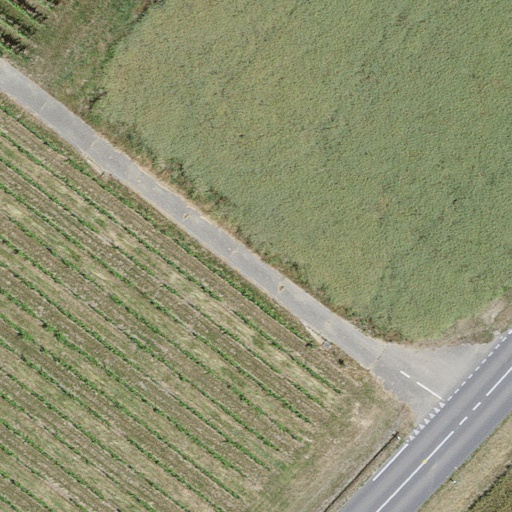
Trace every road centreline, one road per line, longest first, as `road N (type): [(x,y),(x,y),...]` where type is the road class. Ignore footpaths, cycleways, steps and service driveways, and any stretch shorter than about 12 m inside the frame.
road 1 (track): [(0,75),(461,407)]
road 2 (tertiary): [(511,348),(354,511)]
